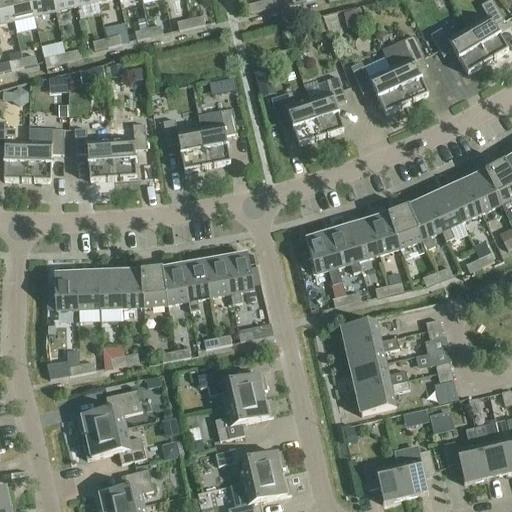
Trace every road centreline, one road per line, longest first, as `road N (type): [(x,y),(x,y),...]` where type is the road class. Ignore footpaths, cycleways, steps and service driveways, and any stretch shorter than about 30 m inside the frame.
road 1 (residential): [(253,203),(328,511)]
road 2 (residential): [(19,225),(17,372),(50,511)]
road 3 (residential): [(253,203),(395,156),(511,96)]
road 4 (residential): [(19,225),(117,222),(253,203)]
road 5 (residential): [(511,379),(488,389),(463,374),(453,332),(458,315),(475,304)]
